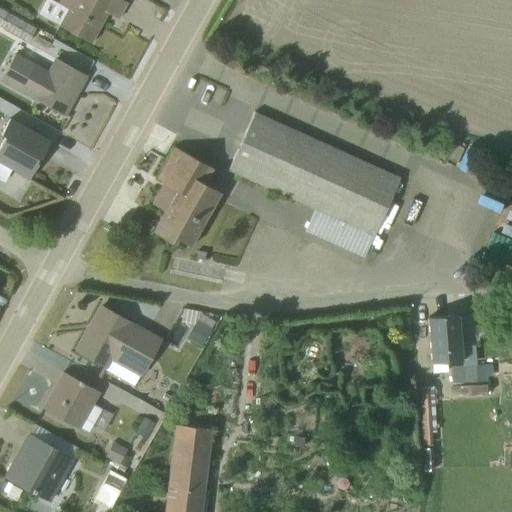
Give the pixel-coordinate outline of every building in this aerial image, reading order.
[(60,0),(57,7),(65,12),(57,27),(88,44),(96,28),(104,14),(118,22),(128,4),(120,0),(60,0)] [(36,30),(0,9),(0,28),(28,44),(36,30)] [(0,80),(0,81),(63,116),(85,78),(54,61),(46,74),(14,56),(0,80)] [(362,262),(397,179),(253,115),(227,173),(314,212),(303,236),(362,262)] [(0,167),(28,182),(49,142),(8,120),(0,136),(4,138),(0,145),(0,167)] [(155,179),(162,182),(150,205),(162,212),(152,230),(188,249),(216,196),(203,189),(213,169),(172,147),(155,179)] [(159,341),(100,308),(75,352),(106,369),(110,363),(139,379),(159,341)] [(185,339),(199,347),(213,323),(200,315),(185,339)] [(458,319),(426,322),(430,364),(462,361),(458,319)] [(490,369),(451,370),(452,387),(490,387),(490,369)] [(98,393),(61,373),(41,410),(42,411),(78,430),(79,429),(88,433),(92,425),(102,430),(110,416),(92,406),(99,393),(98,393)] [(428,391),(418,392),(420,450),(430,450),(428,391)] [(201,511),(213,429),(208,429),(210,414),(183,411),(181,425),(175,424),(163,511),(201,511)] [(145,441),(153,425),(143,419),(134,435),(145,441)] [(76,449),(33,426),(4,478),(7,480),(0,491),(0,492),(4,495),(3,497),(14,503),(22,488),(49,503),(73,460),(70,459),(76,449)] [(126,450),(112,443),(105,458),(110,460),(108,464),(123,471),(129,459),(123,456),(126,450)] [(92,511),(107,511),(124,481),(106,471),(89,503),(95,506),(92,511)]
